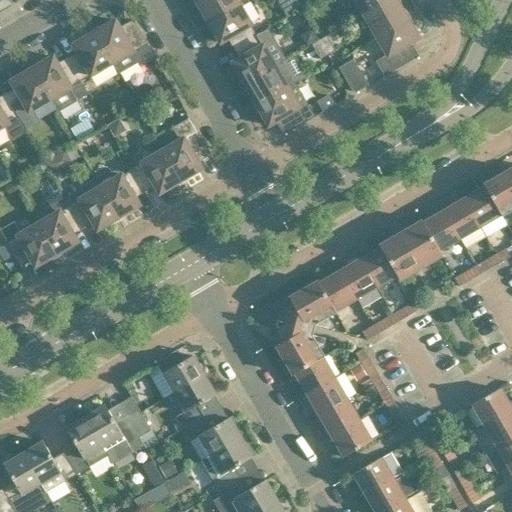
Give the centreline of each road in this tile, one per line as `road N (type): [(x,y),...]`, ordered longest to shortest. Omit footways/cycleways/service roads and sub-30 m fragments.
road 1 (residential): [(213,309),(511,137)]
road 2 (tertiary): [(511,27),(461,106),(276,216)]
road 3 (residential): [(249,170),(0,324)]
road 4 (residential): [(249,170),(442,62),(452,26),(437,0)]
road 5 (residential): [(0,425),(213,309)]
road 6 (residential): [(329,511),(213,309)]
road 7 (tertiary): [(188,266),(0,375)]
road 8 (residential): [(249,170),(153,0)]
